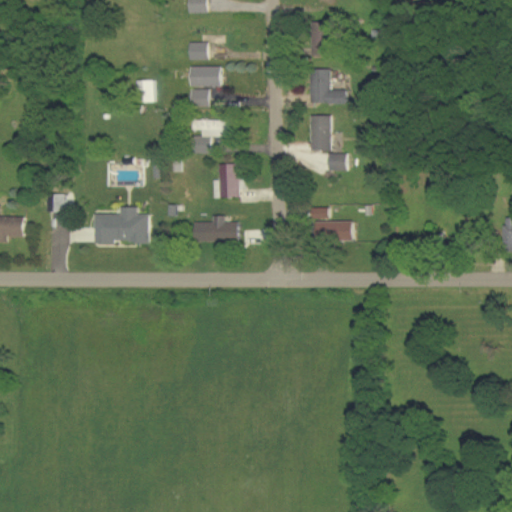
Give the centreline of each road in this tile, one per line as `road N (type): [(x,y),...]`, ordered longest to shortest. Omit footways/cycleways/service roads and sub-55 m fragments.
road 1 (residential): [(511,281),(0,280)]
road 2 (residential): [(283,281),(274,0)]
